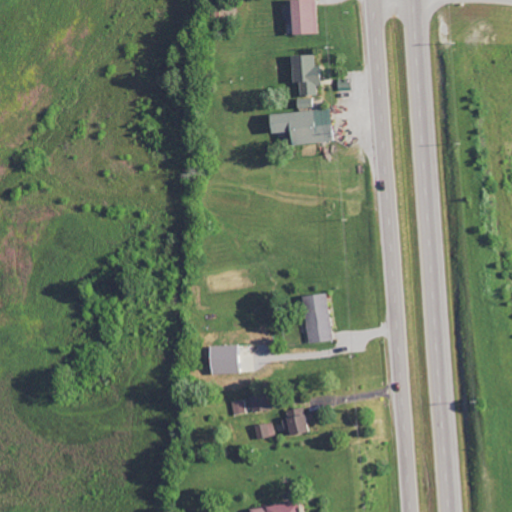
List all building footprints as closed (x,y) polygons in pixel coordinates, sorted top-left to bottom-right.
[(287,0),(289,35),(318,34),(316,0),(287,0)] [(320,66),(315,66),(315,54),(289,55),(290,82),(299,82),(300,96),(318,95),(317,86),(321,86),(320,66)] [(312,98),(296,99),(297,109),(312,108),(312,98)] [(264,113),(266,133),(287,132),(288,144),(332,142),(330,109),(264,113)] [(307,343),(332,340),(327,293),(302,296),(307,343)] [(243,373),(242,345),(209,346),(210,374),(243,373)] [(253,413),(270,409),(267,394),(250,398),(253,413)] [(289,435),(309,431),(304,407),(284,411),(289,435)] [(258,438),(275,436),(273,423),(256,425),(258,438)]
